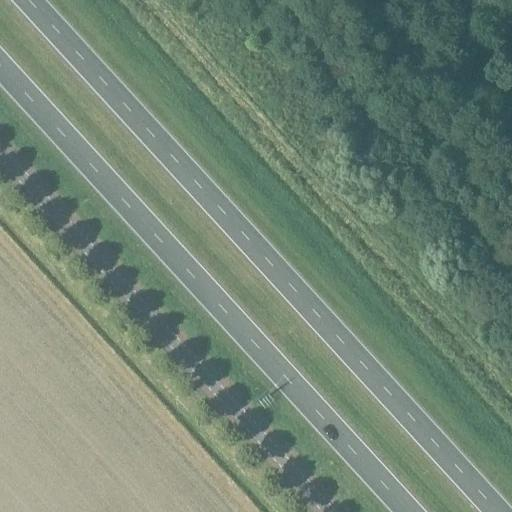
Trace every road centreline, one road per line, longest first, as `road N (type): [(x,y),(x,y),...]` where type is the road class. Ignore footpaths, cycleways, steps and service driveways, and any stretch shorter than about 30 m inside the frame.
road 1 (trunk): [(496,511),(25,0)]
road 2 (trunk): [(0,66),(407,511)]
road 3 (unclassified): [(0,161),(321,511)]
